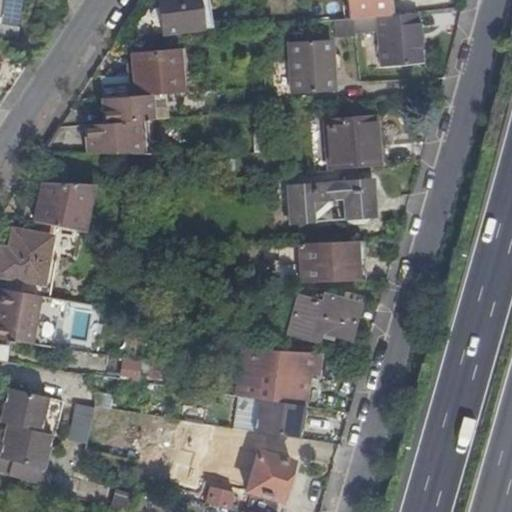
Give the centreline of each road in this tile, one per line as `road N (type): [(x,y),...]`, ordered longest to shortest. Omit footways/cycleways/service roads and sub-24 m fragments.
road 1 (residential): [(347,511),(484,0)]
road 2 (motorway): [(511,214),(431,511)]
road 3 (residential): [(21,123),(103,0)]
